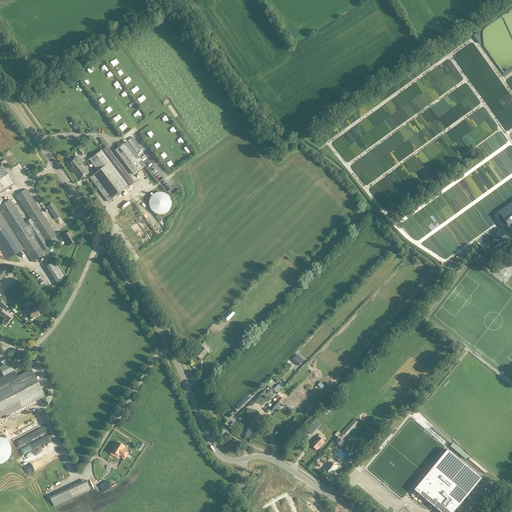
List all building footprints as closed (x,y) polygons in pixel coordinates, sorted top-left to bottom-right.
[(511,77),(507,71),(502,75),(507,80),(511,77)] [(467,107),(469,110),(473,107),(468,101),(463,105),(466,109),(467,107)] [(140,150),(131,139),(128,141),(137,153),(140,150)] [(116,151),(134,175),(146,166),(127,142),(116,151)] [(107,147),(102,151),(90,159),(99,171),(91,178),(109,202),(134,183),(107,147)] [(79,180),(89,172),(77,157),(67,164),(79,180)] [(1,165),(0,166),(0,193),(14,184),(1,165)] [(16,196),(30,219),(48,247),(57,241),(58,242),(63,238),(69,246),(76,242),(73,238),(74,237),(70,231),(63,236),(60,232),(56,235),(37,206),(26,189),(16,196)] [(162,193),(161,192),(159,193),(157,193),(155,194),(153,195),(152,196),(151,198),(150,200),(150,202),(149,204),(150,206),(150,207),(151,209),(152,211),(153,212),(155,213),(157,214),(159,215),(161,215),(162,215),(164,214),(166,213),(168,212),(169,211),(170,209),(171,207),(172,206),(172,204),(172,202),(171,200),(170,198),(169,196),(168,195),(166,194),(164,193),(162,193)] [(25,222),(10,200),(3,204),(1,201),(0,201),(0,251),(6,260),(24,249),(33,263),(45,255),(43,251),(49,248),(48,247),(30,219),(25,222)] [(511,225),(511,203),(499,213),(509,227),(511,225)] [(56,219),(60,217),(54,207),(50,209),(56,219)] [(139,212),(133,215),(149,241),(156,237),(155,236),(162,231),(150,212),(142,216),(139,212)] [(57,284),(65,278),(54,261),(46,267),(57,284)] [(0,286),(9,271),(3,267),(0,271),(0,286)] [(9,290),(22,305),(30,298),(17,283),(9,290)] [(9,307),(6,305),(2,301),(0,302),(0,304),(6,310),(9,307)] [(41,312),(35,305),(32,308),(30,306),(25,311),(28,314),(26,316),(26,317),(29,320),(30,320),(32,319),(41,312)] [(224,317),(228,321),(235,314),(231,310),(224,317)] [(0,321),(2,323),(2,324),(4,326),(5,325),(6,326),(10,319),(1,312),(0,312),(0,321)] [(203,347),(202,347),(195,355),(201,359),(208,351),(203,347)] [(298,366),(301,363),(295,358),(292,361),(298,366)] [(9,361),(0,365),(0,369),(4,377),(14,371),(9,361)] [(0,418),(38,400),(44,396),(31,370),(0,386),(0,418)] [(319,391),(324,386),(320,383),(315,388),(319,391)] [(252,397),(248,393),(242,399),(245,403),(252,397)] [(274,411),(281,404),(277,400),(270,408),(274,411)] [(329,413),(335,406),(332,403),(326,409),(325,408),(323,411),(325,412),(326,411),(329,413)] [(233,407),(226,413),(230,417),(236,411),(233,407)] [(259,413),(250,423),(255,429),(265,419),(259,413)] [(338,445),(358,423),(355,419),(334,441),(338,445)] [(67,478),(38,422),(12,435),(41,491),(67,478)] [(255,429),(250,423),(241,433),(246,439),(255,429)] [(311,434),(317,428),(313,425),(307,431),(311,434)] [(349,438),(358,430),(362,434),(365,432),(359,426),(357,429),(356,428),(347,436),(349,438)] [(0,464),(1,464),(3,464),(4,463),(6,462),(7,461),(9,459),(10,457),(11,455),(11,452),(11,450),(11,448),(10,445),(9,443),(7,441),(6,440),(4,438),(2,438),(0,437),(0,464)] [(324,443),(318,437),(311,445),(317,450),(324,443)] [(125,459),(129,453),(125,451),(123,450),(125,447),(118,442),(116,446),(115,445),(113,448),(114,449),(112,452),(119,456),(120,455),(125,459)] [(448,450),(432,469),(414,490),(440,511),(454,511),(482,479),(448,450)] [(343,465),(347,469),(354,461),(349,458),(343,465)] [(337,467),(330,462),(324,470),(330,475),(337,467)] [(54,506),(91,490),(87,481),(54,495),(53,494),(49,496),(54,506)] [(280,481),(275,484),(281,495),(286,492),(280,481)] [(108,482),(100,486),(104,492),(112,488),(108,482)] [(275,484),(270,487),(276,498),(281,495),(275,484)] [(270,487),(265,490),(271,501),(276,498),(270,487)] [(265,490),(260,493),(266,503),(271,501),(265,490)] [(260,493),(255,495),(261,506),(266,503),(260,493)] [(307,501),(296,507),(298,511),(299,511),(310,506),(307,501)]
